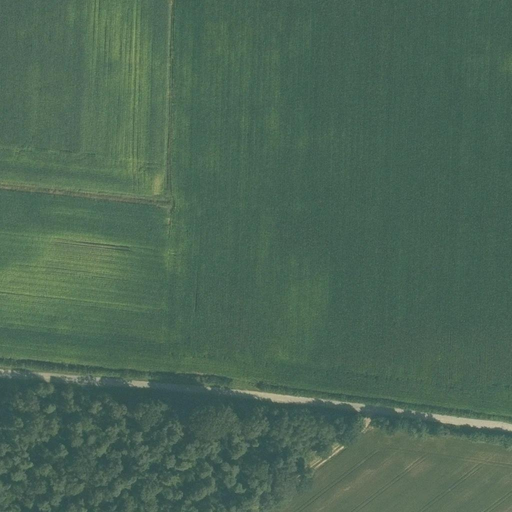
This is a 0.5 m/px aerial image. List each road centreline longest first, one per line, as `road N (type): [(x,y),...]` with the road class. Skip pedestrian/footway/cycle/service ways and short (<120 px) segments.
road 1 (track): [(0,381),(511,429)]
road 2 (track): [(371,413),(359,434),(255,511)]
